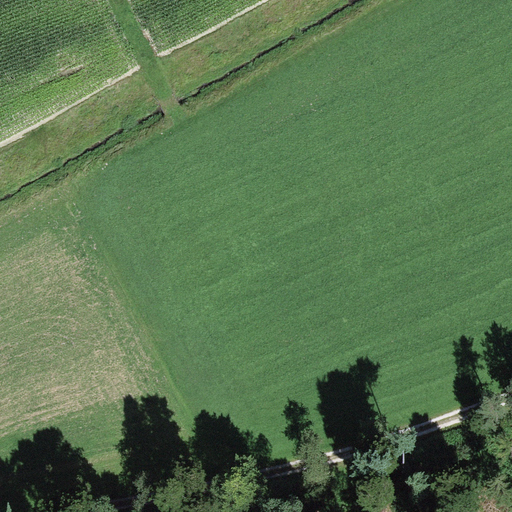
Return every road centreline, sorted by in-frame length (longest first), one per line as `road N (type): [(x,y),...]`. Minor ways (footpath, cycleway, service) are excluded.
road 1 (track): [(64,511),(272,471),(511,396)]
road 2 (track): [(119,0),(176,126)]
